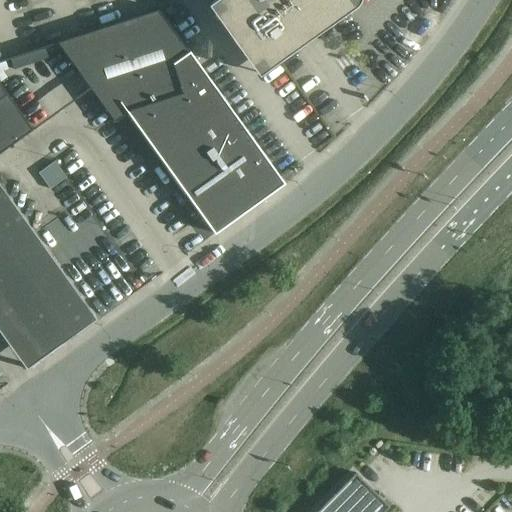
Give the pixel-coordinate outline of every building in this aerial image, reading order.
[(214,0),(209,4),(259,75),(349,11),(351,10),(353,9),(354,8),(356,7),(358,5),(359,2),(360,1),(360,0),(214,0)] [(258,204),(285,184),(190,52),(189,52),(159,10),(58,43),(115,123),(129,113),(213,230),(212,230),(215,234),(219,232),(218,230),(257,202),(258,204)] [(0,291),(45,354),(68,337),(70,339),(97,319),(0,184),(0,153),(33,130),(0,84),(0,291)] [(86,259),(108,247),(103,238),(81,250),(86,259)] [(317,511),(384,511),(390,507),(355,473),(317,511)]
